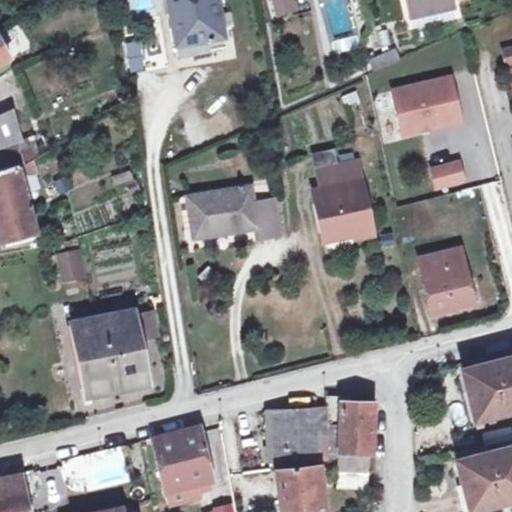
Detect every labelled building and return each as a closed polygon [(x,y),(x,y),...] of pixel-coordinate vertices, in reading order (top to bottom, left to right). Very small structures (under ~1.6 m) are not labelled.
[(168,0),(178,57),(208,52),(206,41),(224,38),(217,0),(168,0)] [(270,0),(273,17),(295,15),(293,0),(270,0)] [(406,0),(411,16),(453,6),(451,0),(406,0)] [(453,6),(411,16),(413,26),(456,16),(453,6)] [(0,63),(10,58),(0,39),(0,63)] [(383,54),(386,66),(399,61),(394,50),(383,54)] [(371,60),(375,71),(386,66),(383,54),(371,60)] [(392,89),(402,133),(459,121),(450,77),(392,89)] [(342,97),(346,106),(361,100),(357,91),(342,97)] [(214,113),(217,129),(242,124),(238,108),(214,113)] [(0,114),(0,169),(18,164),(19,167),(29,162),(23,144),(12,109),(0,114)] [(23,144),(29,162),(34,160),(40,156),(36,140),(23,144)] [(316,202),(322,230),(345,225),(357,233),(373,230),(358,159),(318,168),(325,201),(316,202)] [(19,167),(26,192),(42,188),(34,160),(29,162),(19,167)] [(435,170),(439,186),(465,180),(461,163),(435,170)] [(0,207),(28,199),(26,192),(19,167),(18,164),(0,169),(0,207)] [(252,187),(188,197),(192,228),(194,239),(257,229),(259,239),(280,235),(275,200),(255,203),(252,187)] [(178,198),(183,229),(192,228),(188,197),(178,198)] [(0,207),(0,235),(1,239),(36,229),(34,223),(39,222),(33,203),(29,204),(28,199),(0,207)] [(345,225),(322,230),(324,240),(357,233),(345,225)] [(1,239),(5,254),(37,248),(41,247),(36,229),(1,239)] [(419,258),(432,313),(475,303),(462,248),(419,258)] [(60,256),(64,280),(83,277),(78,252),(60,256)] [(118,389),(149,383),(135,312),(78,324),(91,387),(116,382),(118,389)] [(511,357),(463,370),(476,420),(511,410),(511,357)] [(116,382),(91,387),(92,394),(118,389),(116,382)] [(327,409),(328,459),(339,457),(339,455),(368,456),(372,456),(373,404),(341,402),(341,396),(326,396),(327,409)] [(266,412),(268,462),(328,459),(327,409),(266,412)] [(152,439),(165,493),(197,485),(213,481),(200,427),(152,439)] [(511,446),(457,461),(470,511),(511,500),(511,446)] [(339,457),(338,488),(367,489),(368,456),(339,455),(339,457)] [(325,511),(321,465),(276,471),(281,511),(325,511)] [(0,478),(0,511),(28,511),(21,474),(0,478)] [(61,498),(61,479),(40,479),(40,498),(61,498)] [(197,485),(165,493),(168,505),(200,497),(197,485)]
